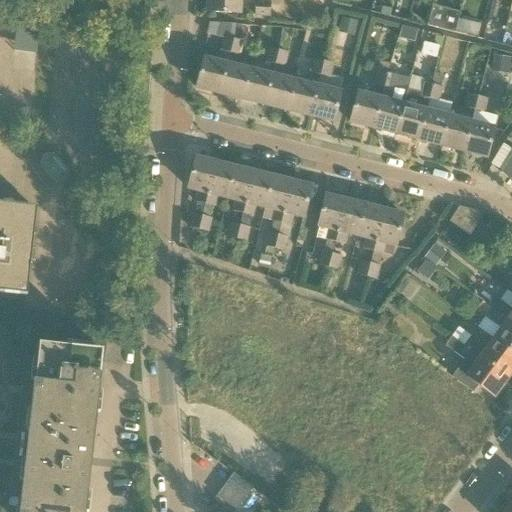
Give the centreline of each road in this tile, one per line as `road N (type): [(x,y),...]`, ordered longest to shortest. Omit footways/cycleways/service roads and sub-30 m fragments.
road 1 (residential): [(176,511),(162,334),(171,118)]
road 2 (residential): [(171,118),(511,213)]
